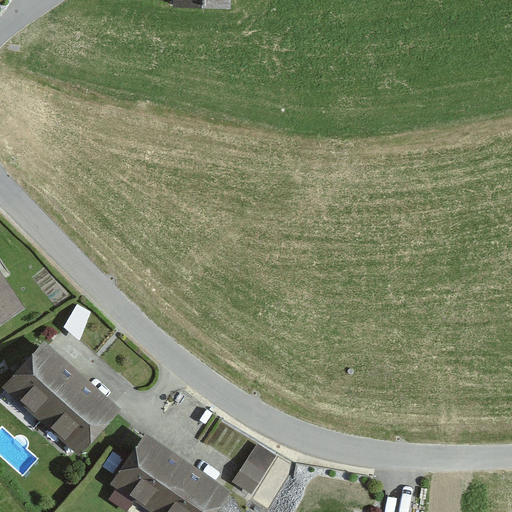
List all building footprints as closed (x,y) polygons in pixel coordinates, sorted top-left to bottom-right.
[(220,9),(220,0),(165,0),(165,9),(220,9)] [(0,317),(15,307),(0,285),(0,317)] [(110,411),(35,344),(0,382),(0,392),(70,455),(110,411)] [(213,511),(226,493),(139,434),(104,485),(144,511),(213,511)] [(272,458),(254,446),(230,480),(249,493),(272,458)] [(257,492),(276,501),(294,461),(276,452),(257,492)]
